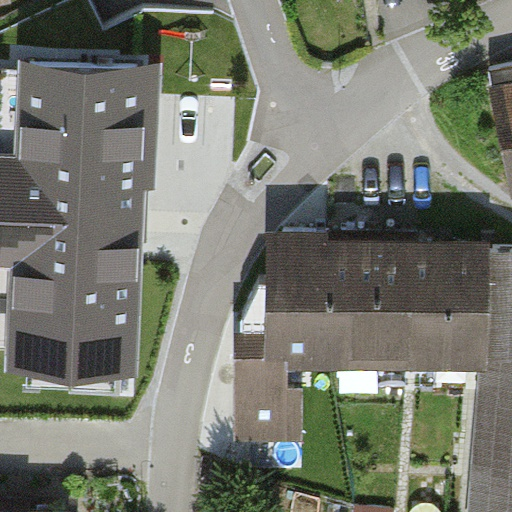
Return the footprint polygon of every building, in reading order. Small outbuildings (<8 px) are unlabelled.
[(0,253),(21,254),(16,348),(130,353),(136,222),(143,62),(30,57),(26,148),(22,148),(20,148),(1,147),(0,146),(0,253)] [(511,72),(494,76),(511,180),(511,72)] [(332,230),(277,228),(274,276),(262,276),(243,311),(244,429),(297,430),(296,384),(282,382),(283,351),(330,349),(332,230)] [(418,231),(332,230),(330,349),(483,351),(482,388),(493,389),(511,390),(511,243),(419,243),(418,231)] [(511,511),(511,390),(493,389),(483,511),(511,511)] [(66,511),(67,501),(0,498),(0,511),(66,511)]
